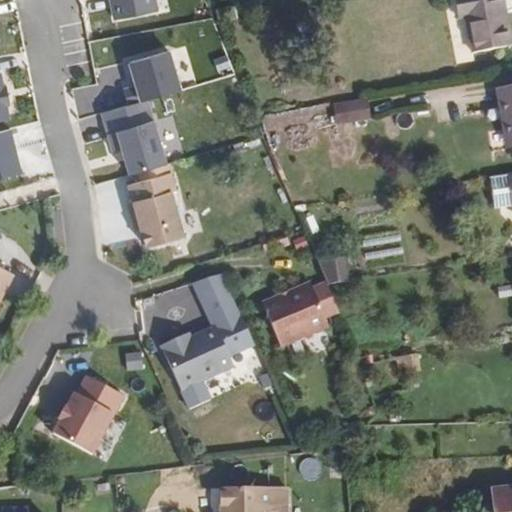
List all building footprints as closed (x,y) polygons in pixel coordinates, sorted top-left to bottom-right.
[(155,0),(110,0),(114,21),(158,12),(155,0)] [(511,31),(506,0),(458,0),(461,17),(470,16),(476,52),(511,44),(511,31)] [(173,48),(130,61),(144,107),(187,94),(173,48)] [(0,124),(19,118),(5,70),(0,71),(0,124)] [(511,78),(501,80),(511,144),(511,78)] [(371,92),(337,100),(342,122),(376,114),(371,92)] [(159,119),(116,132),(131,178),(173,165),(159,119)] [(12,127),(0,130),(0,181),(26,173),(12,127)] [(169,169),(129,179),(135,204),(131,206),(134,221),(139,220),(141,230),(145,246),(182,238),(170,195),(175,194),(169,169)] [(511,169),(496,172),(502,205),(511,203),(511,169)] [(314,233),(306,235),(314,252),(322,251),(314,233)] [(322,251),(314,252),(325,276),(345,273),(341,247),(322,251)] [(0,297),(15,268),(0,260),(0,297)] [(313,274),(266,295),(285,339),(332,318),(313,274)] [(214,324),(161,349),(181,393),(235,369),(214,324)] [(63,414),(57,429),(97,450),(127,391),(89,371),(80,390),(78,388),(70,402),(69,402),(62,414),(63,414)] [(109,429),(97,454),(108,459),(120,435),(109,429)] [(511,511),(511,484),(499,486),(502,511),(511,511)] [(273,511),(272,488),(227,488),(227,511),(273,511)]
